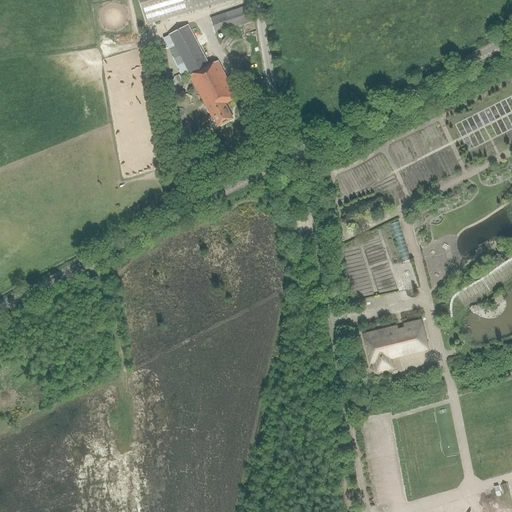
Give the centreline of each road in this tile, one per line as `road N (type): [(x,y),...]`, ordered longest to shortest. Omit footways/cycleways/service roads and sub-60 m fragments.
road 1 (tertiary): [(0,306),(511,38)]
road 2 (track): [(295,153),(343,420)]
road 3 (track): [(128,450),(119,339),(89,259)]
